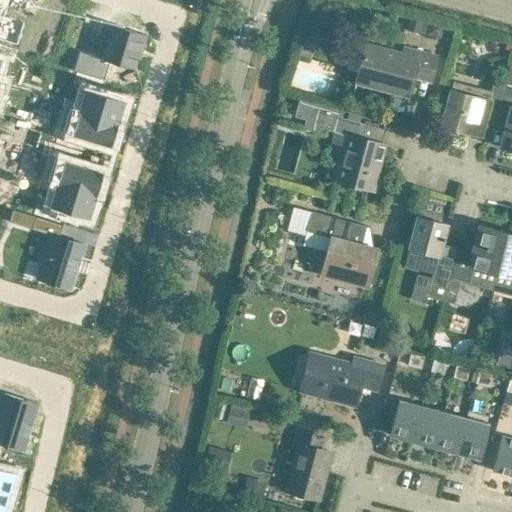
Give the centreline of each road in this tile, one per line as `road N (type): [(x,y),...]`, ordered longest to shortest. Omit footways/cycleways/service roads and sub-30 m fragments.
road 1 (tertiary): [(130,511),(241,45)]
road 2 (residential): [(0,288),(63,306),(81,306),(91,293),(165,42),(163,21),(114,0)]
road 3 (residential): [(34,511),(59,410),(56,393),(0,369)]
